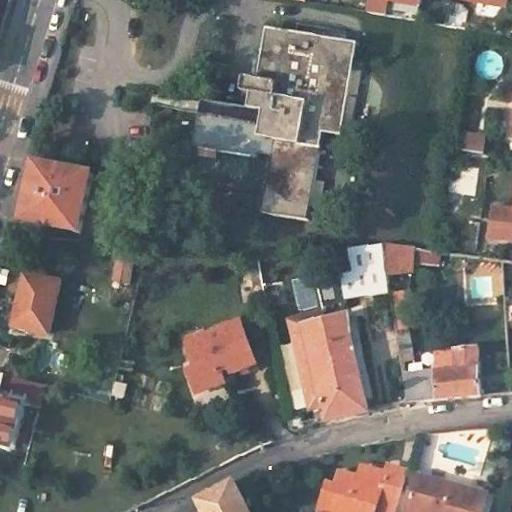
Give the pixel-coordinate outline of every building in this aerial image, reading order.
[(431,4),(431,0),(373,0),(372,12),(391,14),(392,1),(431,4)] [(393,4),(392,14),(423,16),(424,6),(393,4)] [(357,43),(262,27),(253,78),(240,75),(239,78),(348,97),(357,43)] [(348,97),(239,78),(235,105),(198,99),(190,146),(266,159),(261,193),(310,203),(322,134),(341,138),(348,97)] [(92,176),(34,163),(29,187),(23,220),(80,233),(92,176)] [(310,203),(261,193),(258,212),(307,220),(310,203)] [(494,239),(498,209),(488,207),(484,237),(494,239)] [(511,210),(498,209),(494,239),(511,241),(511,210)] [(384,244),(380,245),(384,268),(385,274),(413,271),(414,249),(384,244)] [(380,245),(347,249),(353,272),(384,268),(380,245)] [(418,250),(417,263),(441,265),(442,251),(418,250)] [(135,262),(118,261),(115,283),(132,284),(135,262)] [(384,268),(353,272),(352,272),(340,274),(344,300),(388,294),(385,274),(384,268)] [(59,282),(23,274),(12,326),(48,334),(59,282)] [(405,291),(389,294),(396,336),(411,333),(413,333),(405,291)] [(291,322),(310,399),(321,397),(302,327),(324,322),(322,313),(291,322)] [(324,322),(302,327),(321,397),(310,399),(306,400),(312,422),(315,420),(370,411),(360,375),(346,316),(324,322)] [(219,376),(230,374),(232,379),(255,370),(254,369),(248,337),(245,337),(242,326),(204,338),(206,345),(207,347),(189,353),(187,354),(191,372),(188,373),(195,396),(223,388),(219,376)] [(411,333),(396,336),(403,375),(417,373),(411,333)] [(204,338),(187,344),(188,349),(189,353),(207,347),(206,345),(204,338)] [(478,350),(434,354),(436,371),(439,401),(457,399),(484,397),(478,350)] [(417,373),(403,375),(409,405),(439,401),(436,371),(417,373)] [(0,442),(9,445),(20,405),(0,398),(0,391),(4,375),(0,374),(0,442)] [(398,511),(410,471),(390,466),(388,474),(363,467),(359,478),(342,474),(336,496),(326,493),(321,511),(398,511)] [(486,511),(491,497),(420,476),(411,509),(422,511),(486,511)] [(202,503),(203,508),(204,511),(248,511),(235,483),(206,497),(204,500),(202,503)]
